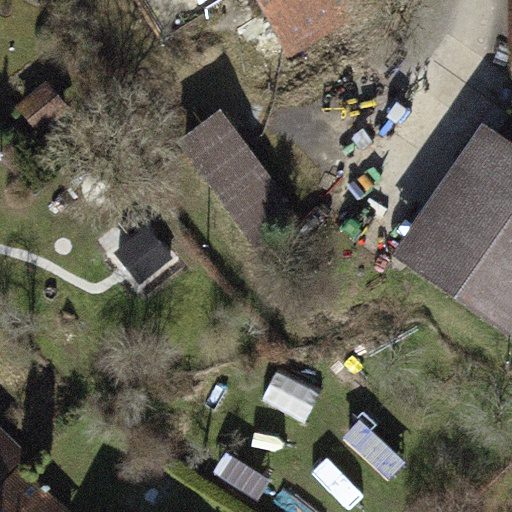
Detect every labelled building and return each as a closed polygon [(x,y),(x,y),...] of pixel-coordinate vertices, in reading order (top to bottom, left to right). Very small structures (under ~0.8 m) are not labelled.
[(202,0),(210,11),(227,0),(252,0),(263,17),(240,32),(270,77),(386,0),(202,0)] [(226,108),(178,143),(261,254),(308,219),(226,108)] [(511,340),(511,148),(478,125),(385,257),(510,344),(511,340)] [(0,423),(0,507),(29,475),(40,461),(0,423)] [(71,511),(29,475),(0,507),(0,511),(71,511)]
